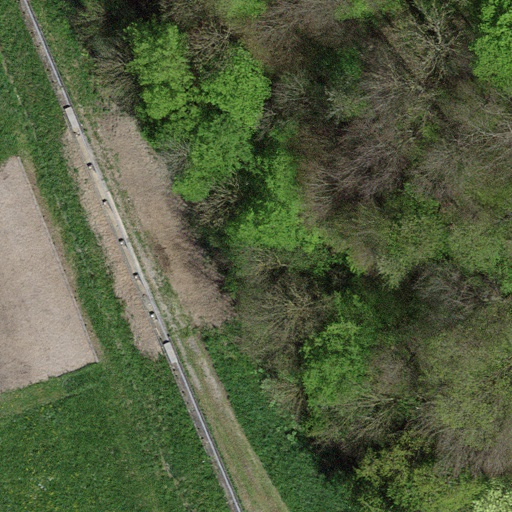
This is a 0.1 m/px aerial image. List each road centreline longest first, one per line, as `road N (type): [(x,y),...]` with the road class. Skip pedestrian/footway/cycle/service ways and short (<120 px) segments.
road 1 (track): [(287,511),(215,349)]
road 2 (track): [(148,511),(87,360)]
